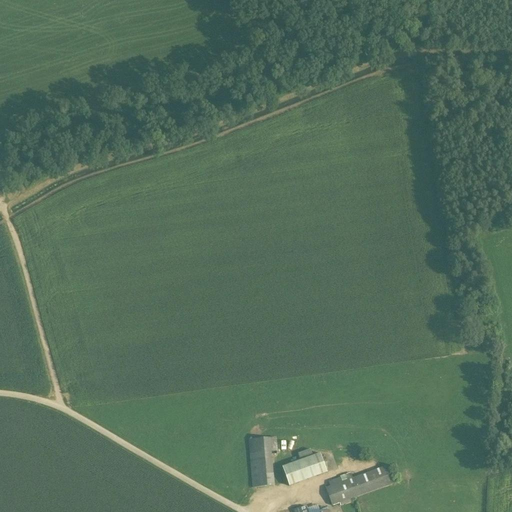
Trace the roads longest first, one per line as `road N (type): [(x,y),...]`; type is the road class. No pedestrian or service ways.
road 1 (track): [(363,6),(273,52),(84,106)]
road 2 (track): [(243,511),(60,407)]
road 3 (track): [(60,407),(1,208)]
